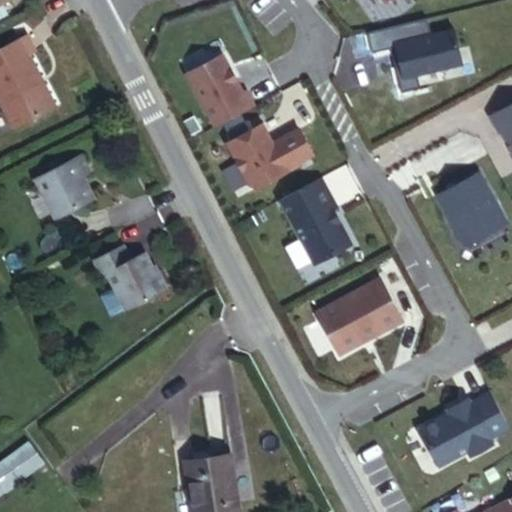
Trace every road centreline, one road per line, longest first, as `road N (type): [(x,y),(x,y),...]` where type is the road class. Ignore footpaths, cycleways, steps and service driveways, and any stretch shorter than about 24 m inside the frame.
road 1 (residential): [(311,422),(447,356),(462,341),(400,198),(360,157),(322,78),(311,24),(291,0)]
road 2 (residential): [(311,422),(95,10)]
road 3 (unknown): [(116,434),(256,321)]
